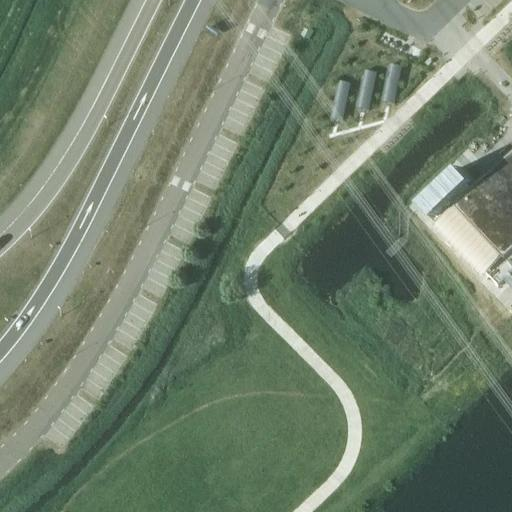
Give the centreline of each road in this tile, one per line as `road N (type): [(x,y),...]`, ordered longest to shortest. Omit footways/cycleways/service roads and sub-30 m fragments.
road 1 (unclassified): [(272,0),(125,295),(83,366),(0,463)]
road 2 (motorway): [(0,352),(72,245),(194,0)]
road 3 (motorway): [(155,0),(93,123),(0,247)]
